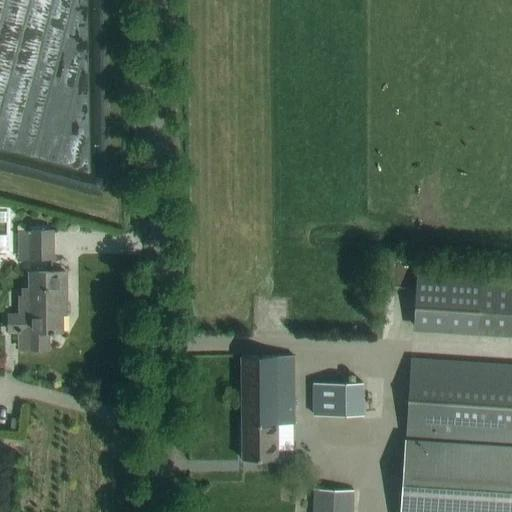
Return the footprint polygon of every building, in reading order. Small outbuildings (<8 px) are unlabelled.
[(17,230),(18,248),(18,258),(53,258),(53,230),(17,230)] [(65,271),(53,272),(29,272),(29,288),(21,288),(21,295),(18,295),(18,315),(12,315),(12,331),(20,331),(20,349),(48,348),(48,331),(50,331),(50,333),(54,333),(54,331),(62,331),(61,313),(60,313),(60,303),(66,303),(65,271)] [(511,331),(511,278),(416,272),(413,325),(511,331)] [(294,423),(294,422),(294,355),(241,355),(242,458),(276,458),(276,423),(294,423)] [(511,447),(511,364),(411,358),(406,441),(511,447)] [(315,415),(363,415),(363,381),(314,381),(315,415)] [(511,511),(511,447),(406,441),(400,511),(511,511)] [(314,488),(312,511),(352,511),(353,490),(314,488)]
